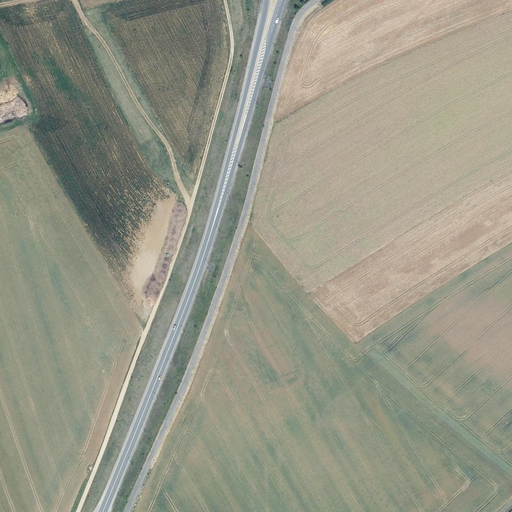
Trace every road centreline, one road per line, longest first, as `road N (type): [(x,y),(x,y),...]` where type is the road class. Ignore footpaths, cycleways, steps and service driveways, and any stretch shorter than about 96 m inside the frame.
road 1 (track): [(224,0),(232,47),(192,199),(77,511)]
road 2 (primary): [(102,511),(226,176)]
road 3 (primary): [(226,176),(281,0)]
road 4 (primary): [(267,0),(226,176)]
